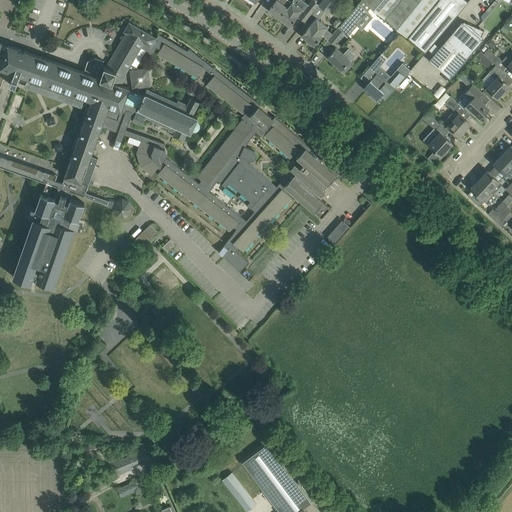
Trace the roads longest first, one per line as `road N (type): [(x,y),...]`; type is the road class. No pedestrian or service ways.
road 1 (unclassified): [(511,288),(320,112)]
road 2 (unclassified): [(320,112),(167,0)]
road 3 (residential): [(320,112),(329,100),(324,91),(200,0)]
